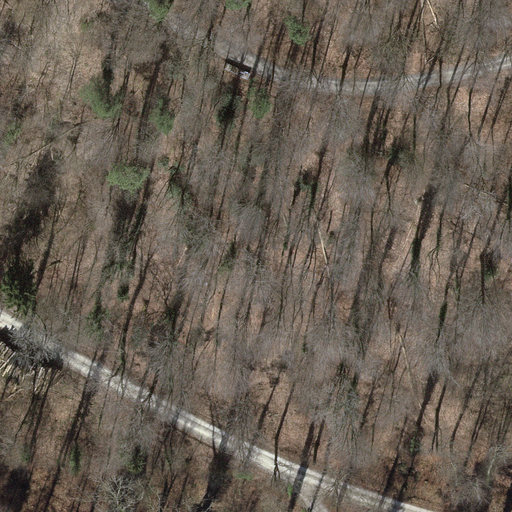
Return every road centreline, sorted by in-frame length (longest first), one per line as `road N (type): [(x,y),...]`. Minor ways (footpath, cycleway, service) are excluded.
road 1 (track): [(511,61),(398,85),(307,82),(139,0)]
road 2 (track): [(294,470),(131,392),(0,315)]
road 3 (track): [(430,511),(294,470)]
